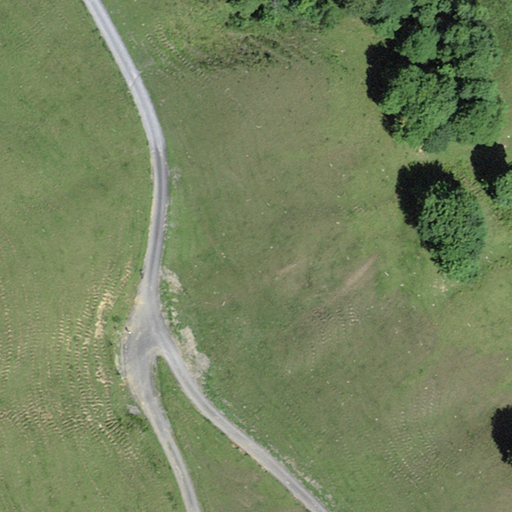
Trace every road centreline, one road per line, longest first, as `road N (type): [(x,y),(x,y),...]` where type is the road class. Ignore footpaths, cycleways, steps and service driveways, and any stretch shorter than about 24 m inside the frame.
road 1 (track): [(93,0),(149,108),(159,150),(163,206),(148,326)]
road 2 (track): [(148,326),(217,415),(320,511)]
road 3 (track): [(192,511),(139,363),(148,326)]
